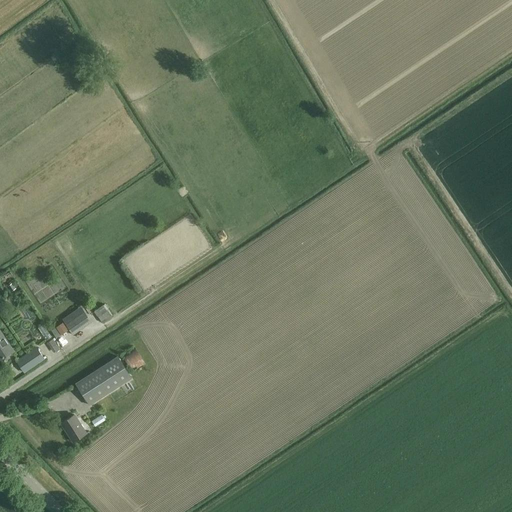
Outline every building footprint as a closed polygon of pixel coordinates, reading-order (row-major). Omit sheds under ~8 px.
[(7,286),(11,292),(17,288),(13,283),(7,286)] [(103,306),(99,309),(95,311),(103,323),(111,318),(103,306)] [(73,335),(91,322),(84,312),(66,324),(73,335)] [(0,359),(8,354),(13,350),(0,331),(0,359)] [(48,343),(54,353),(59,350),(53,340),(48,343)] [(17,361),(25,373),(44,359),(37,347),(17,361)] [(123,355),(133,373),(146,365),(135,348),(123,355)] [(132,377),(118,356),(76,384),(89,405),(132,377)] [(86,434),(74,415),(61,423),(73,442),(86,434)]
